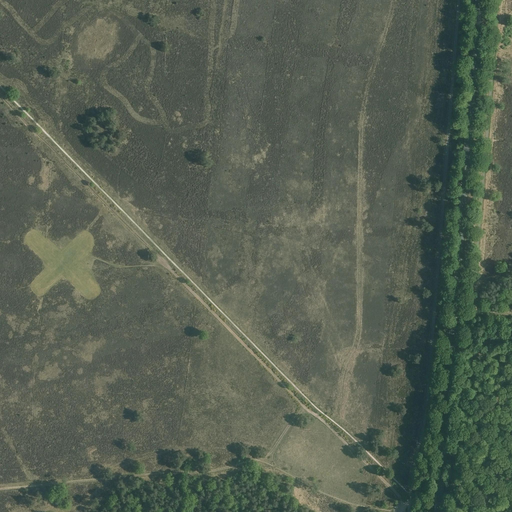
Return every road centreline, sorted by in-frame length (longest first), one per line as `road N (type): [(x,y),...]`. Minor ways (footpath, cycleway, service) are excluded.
road 1 (track): [(0,95),(405,500)]
road 2 (secondary): [(438,511),(477,0)]
road 3 (track): [(0,488),(211,471),(267,455),(305,406)]
